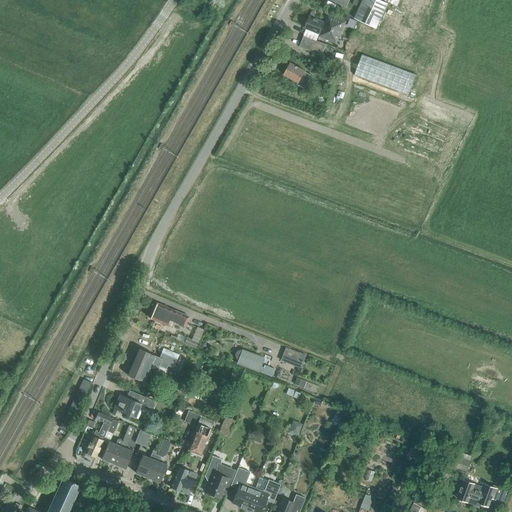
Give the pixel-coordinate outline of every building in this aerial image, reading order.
[(362,0),(354,19),(376,29),(388,3),(380,0),(362,0)] [(327,14),(324,22),(310,16),(305,28),(319,34),(318,37),(336,45),(346,22),(327,14)] [(350,18),(348,23),(352,24),(350,29),(353,30),(357,21),(350,18)] [(299,47),(322,56),(326,45),(304,36),(299,47)] [(362,55),(354,75),(409,96),(417,75),(362,55)] [(311,75),(305,72),(305,71),(290,63),(284,75),(297,83),(296,84),(304,89),(311,75)] [(172,328),(175,322),(184,326),(188,317),(156,303),(149,319),(168,326),(172,328)] [(169,333),(167,337),(195,348),(198,342),(178,334),(175,335),(169,333)] [(302,353),(285,347),(285,348),(282,354),(296,360),(294,366),(300,369),(306,355),(302,353)] [(128,376),(143,382),(151,385),(156,374),(163,377),(167,366),(172,368),(179,355),(173,352),(172,354),(171,357),(161,352),(159,358),(154,356),(139,349),(128,376)] [(236,364),(259,373),(272,378),(274,370),(264,366),(263,367),(261,366),(264,357),(242,349),(241,350),(239,349),(237,350),(235,352),(234,354),(234,356),(235,358),(238,359),(236,364)] [(294,384),(303,388),(306,382),(296,378),(294,384)] [(156,402),(129,390),(126,397),(119,394),(113,409),(127,415),(131,417),(135,418),(141,404),(153,409),(156,402)] [(85,452),(90,454),(95,457),(103,440),(112,418),(97,412),(95,419),(103,422),(98,432),(94,431),(92,436),(93,436),(85,452)] [(194,414),(190,425),(195,427),(197,423),(200,416),(194,414)] [(118,423),(112,420),(107,432),(112,434),(118,423)] [(200,455),(211,429),(197,423),(195,427),(187,450),(200,455)] [(128,426),(122,441),(120,446),(113,464),(125,469),(132,450),(125,448),(127,443),(133,428),(128,426)] [(140,446),(145,433),(140,430),(134,443),(140,446)] [(249,439),(258,443),(262,434),(253,430),(249,439)] [(151,435),(145,433),(140,446),(146,448),(151,435)] [(113,464),(120,446),(122,441),(117,439),(115,444),(108,441),(101,459),(113,464)] [(151,469),(147,478),(159,482),(167,464),(159,461),(161,457),(165,455),(169,444),(168,442),(162,439),(157,451),(156,455),(154,459),(151,469)] [(177,460),(179,459),(182,450),(179,449),(180,447),(174,445),(170,457),(177,460)] [(418,450),(411,448),(406,459),(413,462),(418,450)] [(315,456),(322,458),(325,451),(318,449),(315,456)] [(473,457),(459,452),(454,467),(467,472),(473,457)] [(142,454),(135,473),(147,478),(151,469),(154,459),(156,455),(151,453),(149,457),(142,454)] [(206,495),(214,498),(214,497),(220,499),(222,493),(225,494),(234,473),(221,468),(221,460),(212,456),(204,477),(208,484),(204,493),(207,494),(206,495)] [(178,467),(170,486),(175,489),(181,491),(181,490),(188,493),(196,474),(188,471),(178,467)] [(249,472),(242,470),(237,468),(230,486),(237,489),(232,503),(238,506),(237,507),(245,510),(254,488),(247,486),(245,482),(249,472)] [(62,476),(44,511),(65,511),(77,488),(79,483),(62,476)] [(273,503),(280,485),(268,480),(264,490),(261,491),(254,488),(245,510),(249,511),(253,511),(260,511),(265,500),(273,503)] [(464,480),(457,498),(468,502),(470,499),(478,502),(478,503),(489,507),(492,499),(495,500),(499,487),(493,485),(492,487),(483,483),(481,486),(464,480)] [(384,500),(388,490),(380,487),(376,497),(384,500)] [(276,511),(299,511),(305,498),(295,495),(292,503),(282,498),(276,511)] [(408,511),(418,511),(421,507),(413,503),(408,511)]
